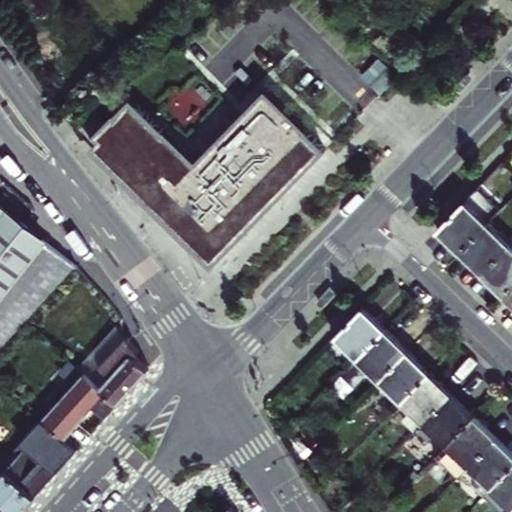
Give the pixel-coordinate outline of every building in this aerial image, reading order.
[(361,73),(378,91),(395,75),(378,57),(361,73)] [(488,69),(483,64),(456,92),(461,98),(488,69)] [(114,163),(106,172),(211,273),(326,154),(305,135),(307,133),(265,92),(195,165),(164,135),(163,136),(129,103),(113,120),(112,119),(91,141),(98,148),(114,163)] [(461,253),(489,224),(468,204),(440,232),(449,242),(461,253)] [(0,349),(76,268),(0,209),(0,349)] [(511,245),(489,224),(461,253),(471,263),(483,274),(511,245)] [(511,289),(511,246),(511,245),(483,274),(494,285),(505,296),(511,289)] [(338,296),(332,290),(319,304),(324,309),(338,296)] [(356,362),(387,331),(377,321),(364,309),(333,341),(356,362)] [(89,363),(121,328),(114,321),(75,363),(82,370),(89,363)] [(110,358),(130,336),(121,328),(89,363),(109,381),(121,368),(110,358)] [(378,384),(409,352),(396,340),(387,331),(356,362),(378,384)] [(133,386),(149,369),(133,354),(138,349),(130,336),(110,358),(121,368),(109,381),(89,363),(82,370),(84,371),(118,402),(133,386)] [(400,405),(432,373),(422,364),(409,352),(378,384),(400,405)] [(92,406),(104,417),(118,402),(84,371),(42,416),(64,436),(78,421),(92,406)] [(441,382),(432,373),(400,405),(422,426),(454,395),(441,382)] [(446,449),(477,417),(466,406),(454,395),(422,426),(446,449)] [(16,511),(33,494),(76,448),(64,436),(42,416),(41,415),(13,445),(20,452),(0,473),(0,500),(12,511),(16,511)] [(489,428),(477,417),(446,449),(468,469),(499,438),(489,428)] [(499,438),(468,469),(489,491),(511,467),(511,450),(510,448),(499,438)] [(511,511),(511,467),(489,491),(511,511)] [(0,511),(12,511),(0,500),(0,511)]
